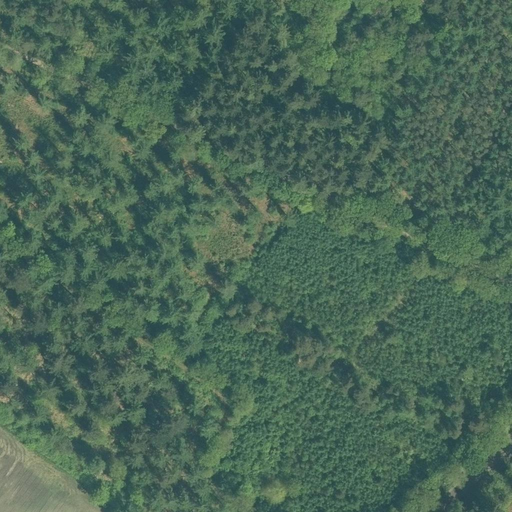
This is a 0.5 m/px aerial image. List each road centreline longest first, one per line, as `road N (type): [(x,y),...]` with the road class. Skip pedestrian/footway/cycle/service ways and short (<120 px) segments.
road 1 (track): [(0,47),(511,285)]
road 2 (track): [(511,150),(447,256)]
